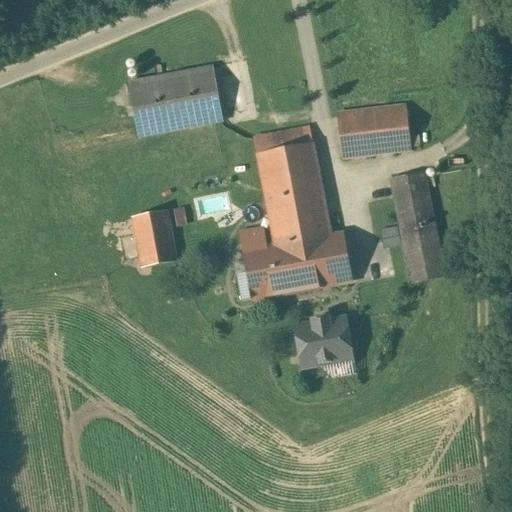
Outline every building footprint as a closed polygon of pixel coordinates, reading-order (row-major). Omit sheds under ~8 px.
[(224,123),(214,62),(127,77),(137,138),(224,123)] [(406,103),(337,109),(341,160),(411,154),(406,103)] [(331,232),(311,125),(255,136),(271,225),(239,230),(252,303),(354,286),(343,230),(331,232)] [(445,281),(426,174),(392,180),(411,287),(445,281)] [(178,261),(169,208),(132,215),(141,268),(178,261)] [(357,365),(349,314),(332,317),(331,314),(310,318),(311,323),(294,326),(301,374),(357,365)]
